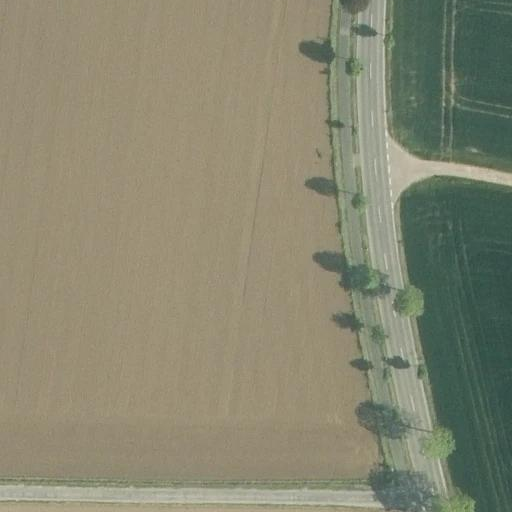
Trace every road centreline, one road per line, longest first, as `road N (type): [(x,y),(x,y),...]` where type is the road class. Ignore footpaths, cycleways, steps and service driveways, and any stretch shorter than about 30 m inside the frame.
road 1 (unclassified): [(434,498),(0,490)]
road 2 (tertiary): [(434,498),(402,357),(376,159)]
road 3 (tertiary): [(376,159),(374,0)]
road 4 (unclassified): [(511,177),(376,159)]
